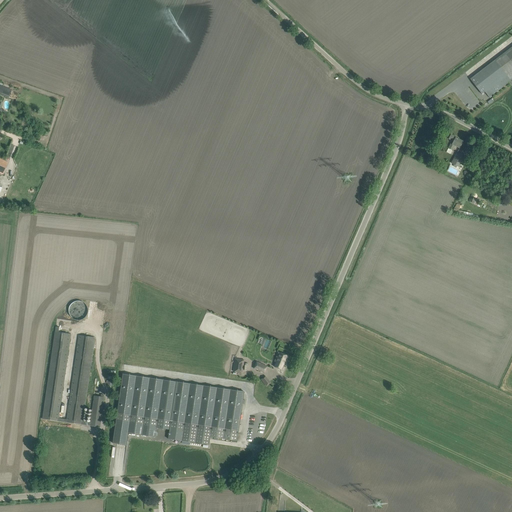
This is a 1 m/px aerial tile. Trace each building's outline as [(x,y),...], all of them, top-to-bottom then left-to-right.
[(485,69),(471,80),(482,94),(485,92),(489,98),(509,83),(511,86),(511,82),(511,81),(511,80),(511,47),(495,61),(485,69)] [(451,135),(448,141),(452,143),(449,148),(452,150),(455,145),(460,148),(461,146),(463,142),(459,140),(460,139),(451,135)] [(459,167),(465,157),(457,153),(455,157),(452,163),(454,165),(453,166),(456,168),(457,166),(459,167)] [(86,319),(86,302),(71,302),(71,315),(75,315),(75,319),(86,319)] [(59,421),(66,422),(66,419),(59,418),(71,334),(59,332),(59,327),(56,327),(43,419),(59,421)] [(79,335),(66,419),(66,422),(82,425),(82,424),(90,425),(90,422),(83,421),(95,338),(79,335)] [(279,352),(277,356),(278,357),(274,367),(282,370),(288,356),(279,352)] [(242,373),(244,360),(235,359),(234,372),(242,373)] [(267,366),(257,362),(254,368),(264,373),(267,366)] [(245,392),(123,374),(113,443),(127,445),(129,433),(156,437),(157,428),(170,430),(168,439),(209,445),(210,438),(213,439),(213,437),(237,441),(243,404),(244,404),(245,400),(243,400),(245,392)] [(266,376),(261,379),(267,386),(271,383),(266,376)] [(104,395),(101,394),(101,397),(94,396),(90,422),(90,425),(90,426),(100,427),(104,397),(104,395)]
